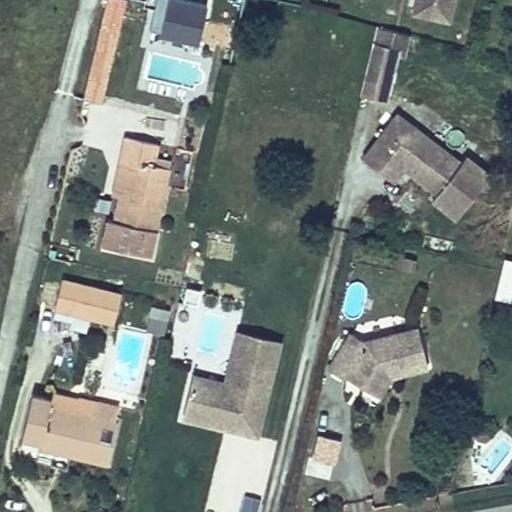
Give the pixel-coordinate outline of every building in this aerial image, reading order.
[(68,0),(51,0),(51,1),(50,7),(67,10),(68,0)] [(105,0),(80,95),(100,100),(126,0),(105,0)] [(200,41),(203,0),(152,0),(150,37),(200,41)] [(457,0),(414,0),(412,15),(453,23),(457,0)] [(67,10),(50,7),(45,28),(62,33),(67,10)] [(52,73),(62,33),(45,28),(32,81),(50,86),(51,78),(39,83),(52,73)] [(409,35),(383,29),(383,31),(382,32),(381,33),(379,34),(377,34),(376,34),(375,34),(361,96),(386,101),(398,50),(405,52),(409,35)] [(383,161),(399,172),(403,167),(436,192),(459,161),(395,114),(361,158),(377,170),(383,161)] [(63,204),(55,202),(49,231),(97,242),(118,151),(102,147),(107,126),(74,119),(69,142),(77,143),(70,171),(63,204)] [(101,248),(153,258),(173,150),(121,140),(101,248)] [(70,171),(77,143),(69,142),(62,169),(70,171)] [(377,170),(396,185),(399,172),(383,161),(377,170)] [(208,251),(230,257),(235,239),(213,233),(208,251)] [(511,302),(511,259),(501,258),(495,300),(511,302)] [(71,282),(11,267),(4,297),(64,313),(71,282)] [(190,373),(179,421),(260,439),(283,342),(235,330),(223,381),(190,373)] [(341,374),(365,391),(376,374),(386,372),(386,377),(425,370),(417,331),(363,341),(349,332),(325,368),(339,377),(341,374)] [(0,433),(13,436),(47,444),(44,453),(74,460),(88,402),(63,396),(60,414),(14,403),(16,396),(0,392),(0,433)] [(13,436),(12,446),(44,453),(47,444),(13,436)]
